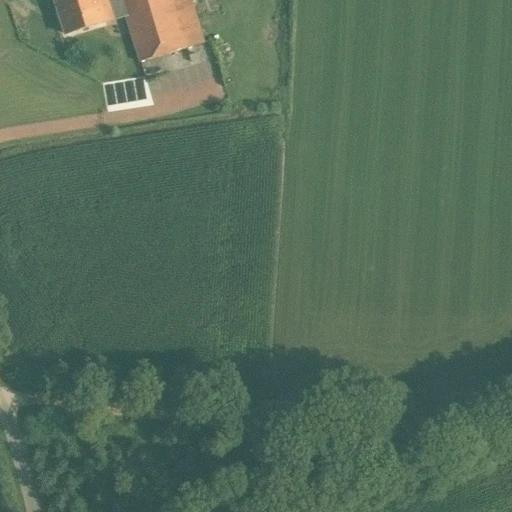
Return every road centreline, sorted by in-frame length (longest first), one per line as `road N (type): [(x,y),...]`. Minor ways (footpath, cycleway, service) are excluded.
road 1 (track): [(403,443),(0,406)]
road 2 (unclassified): [(242,511),(280,487),(511,400)]
